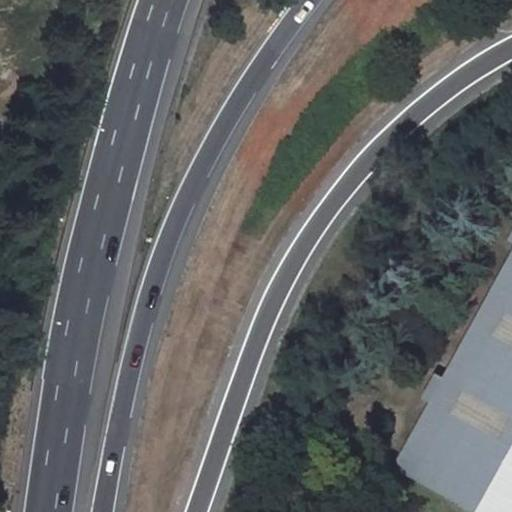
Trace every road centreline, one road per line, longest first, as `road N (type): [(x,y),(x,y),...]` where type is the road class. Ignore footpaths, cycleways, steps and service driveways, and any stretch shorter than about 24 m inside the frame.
road 1 (trunk): [(193,511),(254,335),(313,223),(415,110),(511,48)]
road 2 (motorway): [(100,511),(138,323),(170,231),(215,136),(309,0)]
road 3 (trunk): [(44,511),(87,258),(161,0)]
